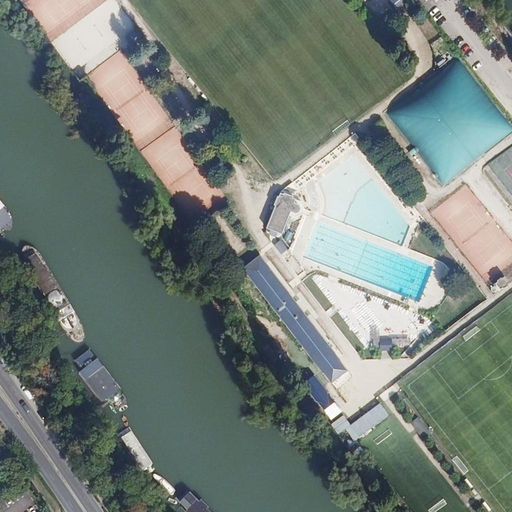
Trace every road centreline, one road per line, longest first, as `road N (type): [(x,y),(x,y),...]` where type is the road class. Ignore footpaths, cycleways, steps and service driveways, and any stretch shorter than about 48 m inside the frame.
road 1 (primary): [(96,511),(0,371)]
road 2 (primary): [(0,406),(75,511)]
